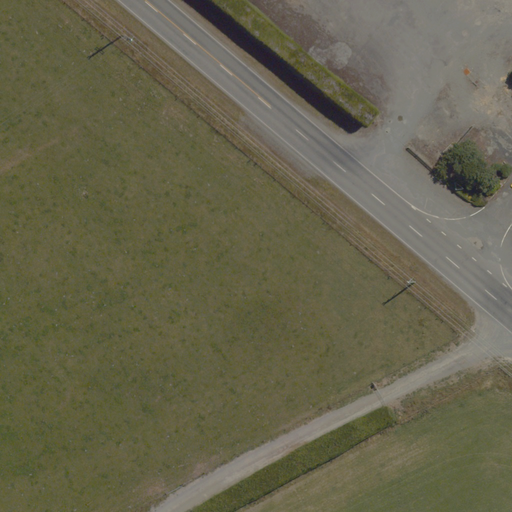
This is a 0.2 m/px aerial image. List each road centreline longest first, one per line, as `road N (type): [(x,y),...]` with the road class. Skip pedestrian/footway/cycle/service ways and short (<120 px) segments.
road 1 (tertiary): [(142,0),(511,312)]
road 2 (track): [(511,331),(263,444),(169,511)]
